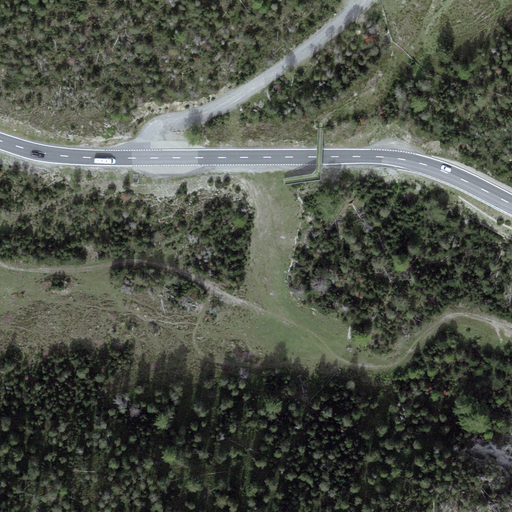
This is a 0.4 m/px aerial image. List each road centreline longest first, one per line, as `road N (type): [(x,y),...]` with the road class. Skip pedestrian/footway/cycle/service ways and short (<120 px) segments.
road 1 (primary): [(133,157),(386,156),(439,169),(511,203)]
road 2 (unclassified): [(364,0),(227,102),(153,127),(133,157)]
road 3 (primary): [(0,140),(55,154),(133,157)]
